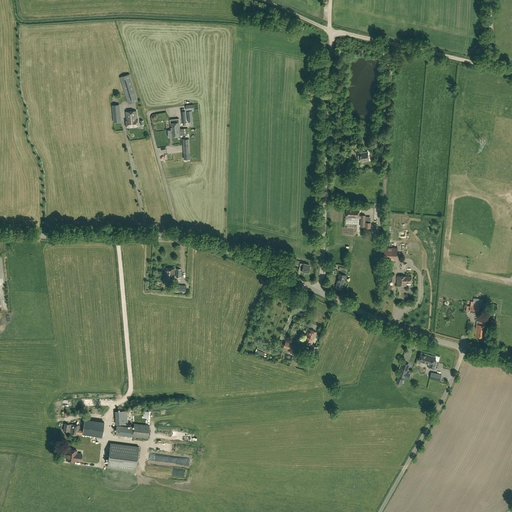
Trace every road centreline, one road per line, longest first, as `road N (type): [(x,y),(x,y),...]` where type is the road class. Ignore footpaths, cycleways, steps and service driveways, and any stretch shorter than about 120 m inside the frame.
road 1 (unclassified): [(320,292),(333,32)]
road 2 (tertiary): [(511,357),(390,324),(320,292)]
road 3 (unclassified): [(113,405),(130,387),(117,236)]
road 4 (unclassified): [(487,66),(333,32)]
road 5 (tertiary): [(320,292),(178,238)]
